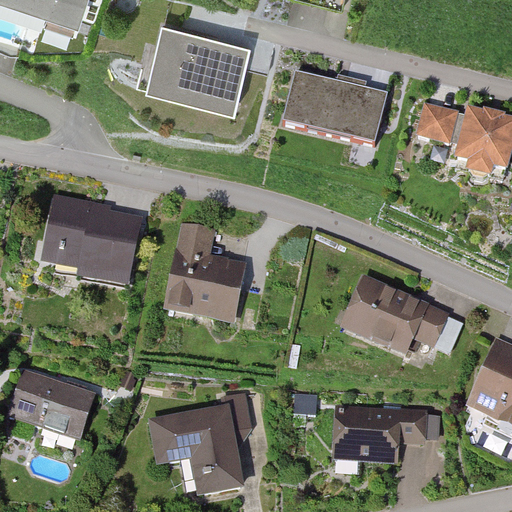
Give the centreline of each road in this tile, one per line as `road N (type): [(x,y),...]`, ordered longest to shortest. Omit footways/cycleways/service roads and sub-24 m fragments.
road 1 (unclassified): [(511,303),(372,241),(265,206),(90,171)]
road 2 (residential): [(511,94),(251,33)]
road 3 (residential): [(90,171),(71,122),(0,86)]
